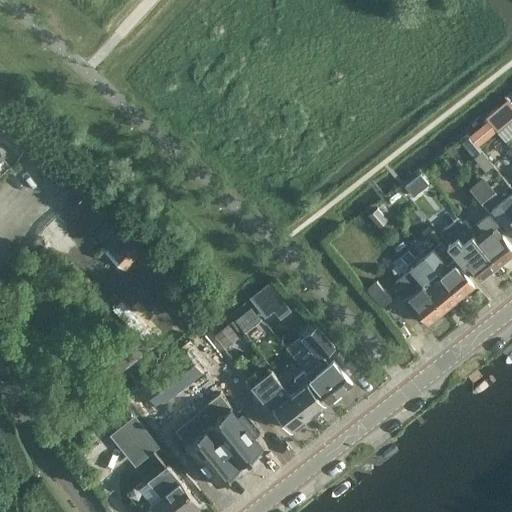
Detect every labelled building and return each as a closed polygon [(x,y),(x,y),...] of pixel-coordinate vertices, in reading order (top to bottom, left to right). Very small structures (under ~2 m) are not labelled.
[(509,139),(511,136),(511,98),(510,96),(465,136),(476,148),(499,128),(509,139)] [(488,206),(511,190),(511,187),(498,166),(487,172),(499,191),(484,201),(488,206)] [(471,184),(484,200),(498,189),(485,173),(471,184)] [(511,195),(510,193),(491,210),(511,235),(511,195)] [(484,231),(477,237),(499,266),(511,256),(511,246),(501,233),(505,230),(497,221),(490,213),(478,222),(484,231)] [(151,247),(117,216),(105,230),(114,237),(104,248),(129,271),(151,247)] [(455,220),(439,233),(467,268),(470,265),(482,280),(499,266),(477,237),(476,238),(459,217),(455,220)] [(434,248),(424,256),(459,299),(475,286),(455,258),(447,264),(434,248)] [(459,299),(424,256),(410,267),(412,269),(423,283),(422,284),(444,311),(459,299)] [(412,269),(395,282),(407,297),(404,299),(421,321),(425,318),(429,323),(444,311),(422,284),(423,283),(412,269)] [(377,278),(368,285),(383,304),(392,296),(377,278)] [(270,281),(250,295),(266,316),(274,310),(280,317),(291,309),(270,281)] [(157,293),(130,312),(145,332),(173,312),(157,293)] [(251,306),(236,318),(245,331),(261,319),(251,306)] [(318,325),(306,333),(323,355),(335,346),(318,325)] [(204,370),(188,349),(164,367),(181,388),(204,370)] [(333,360),(310,378),(329,402),(353,384),(333,360)] [(292,365),(280,374),(287,383),(299,374),(292,365)] [(181,388),(164,367),(141,384),(158,406),(181,388)] [(290,394),(277,376),(273,371),(253,385),(260,393),(273,410),(277,407),(295,430),(310,418),(290,394)] [(301,385),(290,394),(310,418),(325,406),(308,385),(312,381),(310,379),(304,371),(295,378),(301,385)] [(221,392),(197,409),(241,467),(242,466),(241,465),(250,458),(250,459),(254,456),(253,455),(263,447),(252,433),(256,430),(259,433),(260,432),(243,410),(237,414),(232,406),(221,392)] [(241,467),(197,409),(197,410),(198,411),(175,429),(192,451),(187,455),(190,459),(204,477),(205,476),(203,473),(207,470),(218,485),(228,477),(229,478),(232,475),(232,474),(241,467)] [(144,456),(157,444),(134,417),(120,429),(144,456)] [(200,504),(167,464),(149,478),(130,494),(143,510),(151,503),(157,511),(190,511),(199,505),(200,504)]
